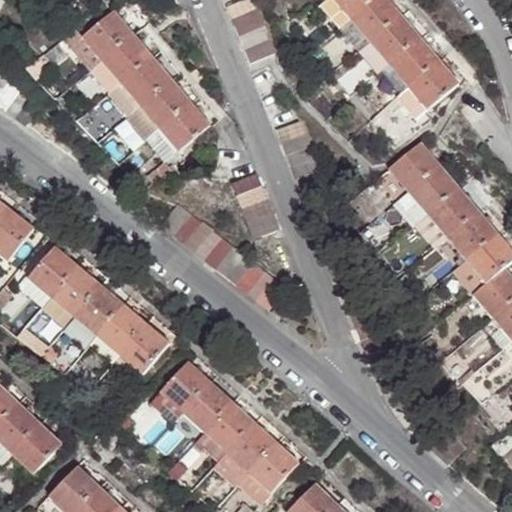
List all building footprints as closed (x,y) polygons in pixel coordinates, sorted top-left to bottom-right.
[(246,47),(251,60),(275,51),(272,37),(266,23),(260,9),(256,0),(244,0),(229,6),(234,19),(240,32),(246,47)] [(338,0),(329,0),(325,5),(343,26),(353,18),(338,0)] [(338,0),(353,18),(373,0),(338,0)] [(372,39),(403,13),(391,0),(373,0),(353,18),(372,39)] [(102,62),(133,36),(114,13),(83,39),(85,42),(102,62)] [(372,39),(391,61),(422,36),(403,13),(372,39)] [(353,18),(343,26),(361,48),(372,39),(353,18)] [(102,62),(121,84),(152,59),(133,36),(102,62)] [(391,61),(410,84),(440,58),(422,36),(391,61)] [(372,39),(361,48),(380,70),(391,61),(372,39)] [(440,58),(410,84),(430,107),(460,82),(440,58)] [(142,108),(172,83),(152,59),(121,84),(142,108)] [(102,62),(91,71),(110,94),(121,84),(102,62)] [(16,120),(26,128),(41,105),(31,98),(20,91),(10,84),(0,77),(0,109),(5,113),(16,120)] [(142,108),(161,131),(192,106),(172,83),(142,108)] [(410,84),(399,93),(419,116),(430,107),(410,84)] [(161,131),(180,154),(210,128),(192,106),(161,131)] [(142,108),(130,118),(150,141),(161,131),(142,108)] [(299,179),(304,190),(328,180),(323,169),(318,159),(313,145),(308,133),(302,120),(279,129),(284,143),(289,154),(295,168),(299,179)] [(150,141),(148,142),(167,164),(180,154),(161,131),(150,141)] [(392,166),(411,189),(441,164),(423,141),(392,166)] [(245,210),(249,222),(270,214),(265,202),(260,188),(254,175),(249,162),(230,170),(235,184),(239,196),(245,210)] [(430,212),(460,187),(441,164),(411,189),(430,212)] [(480,210),(460,187),(430,212),(450,236),(480,210)] [(411,189),(400,199),(419,222),(430,212),(411,189)] [(170,236),(179,242),(196,220),(188,214),(179,207),(161,229),(170,236)] [(469,259),(500,234),(480,210),(450,236),(469,259)] [(7,215),(0,223),(0,258),(6,263),(30,233),(7,215)] [(259,302),(270,310),(287,288),(277,280),(267,272),(256,264),(243,254),(230,245),(219,236),(207,230),(191,251),(201,258),(212,267),(225,277),(238,286),(249,295),(259,302)] [(489,283),(506,268),(511,262),(511,248),(500,234),(469,259),(489,283)] [(27,281),(50,299),(75,268),(52,250),(27,281)] [(381,378),(389,393),(413,377),(407,366),(402,355),(396,341),(391,329),(385,316),(380,303),(374,290),(369,276),(364,264),(337,274),(342,287),(348,301),(353,314),(359,326),(364,340),(369,352),(376,366),(381,378)] [(75,268),(50,299),(74,318),(99,288),(75,268)] [(496,316),(511,302),(511,275),(506,268),(489,283),(476,293),(496,316)] [(74,318),(98,338),(122,307),(99,288),(74,318)] [(130,297),(122,307),(145,325),(153,315),(130,297)] [(511,302),(496,316),(511,335),(511,302)] [(98,338),(121,356),(145,325),(122,307),(98,338)] [(145,325),(121,356),(143,374),(168,344),(145,325)] [(159,393),(181,414),(210,384),(187,363),(159,393)] [(389,393),(395,404),(419,387),(413,377),(389,393)] [(210,384),(181,414),(203,435),(232,405),(210,384)] [(438,457),(448,467),(467,449),(457,438),(449,428),(440,416),(433,406),(426,396),(419,387),(395,404),(402,413),(409,423),(417,434),(428,446),(438,457)] [(0,390),(0,425),(17,407),(0,390)] [(148,404),(170,425),(181,414),(159,393),(148,404)] [(203,435),(226,456),(254,426),(232,405),(203,435)] [(0,425),(0,443),(13,456),(40,429),(17,407),(0,425)] [(226,456),(248,478),(277,448),(254,426),(226,456)] [(40,429),(13,456),(35,477),(62,450),(40,429)] [(203,435),(195,444),(217,465),(226,456),(203,435)] [(0,443),(0,464),(3,467),(13,456),(0,443)] [(277,448),(248,478),(269,498),(298,468),(277,448)] [(217,465),(213,470),(235,491),(238,488),(248,478),(226,456),(217,465)] [(65,511),(73,511),(96,488),(76,469),(50,497),(65,511)] [(248,478),(238,488),(259,508),(269,498),(248,478)] [(331,511),(336,507),(314,486),(289,511),(331,511)] [(73,511),(115,511),(118,509),(96,488),(73,511)]
